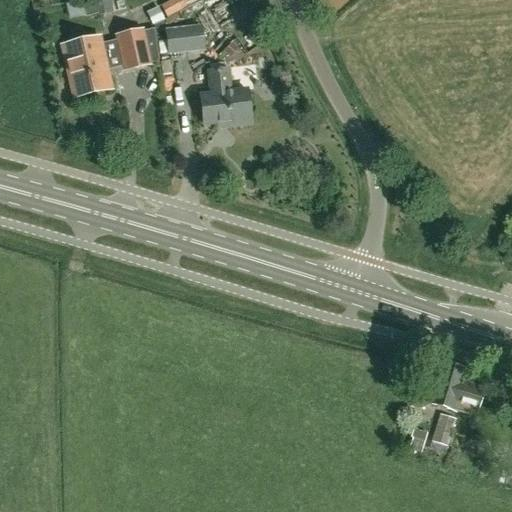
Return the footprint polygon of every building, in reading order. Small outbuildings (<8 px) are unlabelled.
[(112,15),(108,0),(91,0),(96,19),(112,15)] [(128,0),(115,0),(117,14),(130,12),(128,0)] [(179,0),(178,0),(161,10),(166,18),(184,7),(179,0)] [(228,0),(216,7),(225,23),(240,15),(232,0),(228,0)] [(167,57),(204,53),(201,26),(164,31),(167,57)] [(116,36),(124,71),(124,73),(149,65),(149,64),(158,63),(153,27),(141,28),(140,28),(116,36)] [(74,99),(110,90),(99,39),(62,48),(74,99)] [(218,52),(226,60),(239,47),(231,39),(218,52)] [(229,128),(251,125),(246,91),(230,93),(227,71),(208,74),(211,96),(200,97),(203,126),(228,123),(229,128)] [(478,409),(483,390),(462,384),(466,372),(439,364),(427,404),(454,412),(457,402),(478,409)] [(447,448),(455,421),(438,416),(430,443),(447,448)] [(421,451),(426,435),(414,432),(410,448),(421,451)]
